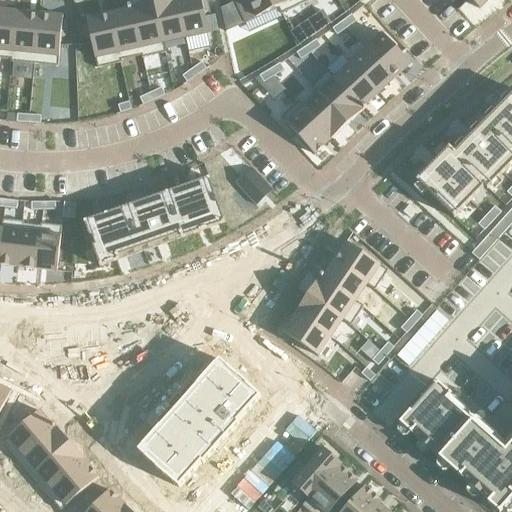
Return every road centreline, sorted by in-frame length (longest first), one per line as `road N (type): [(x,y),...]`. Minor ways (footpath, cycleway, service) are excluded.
road 1 (residential): [(511,30),(325,201),(182,298)]
road 2 (residential): [(450,511),(334,410),(182,298)]
road 3 (residential): [(182,298),(0,309)]
